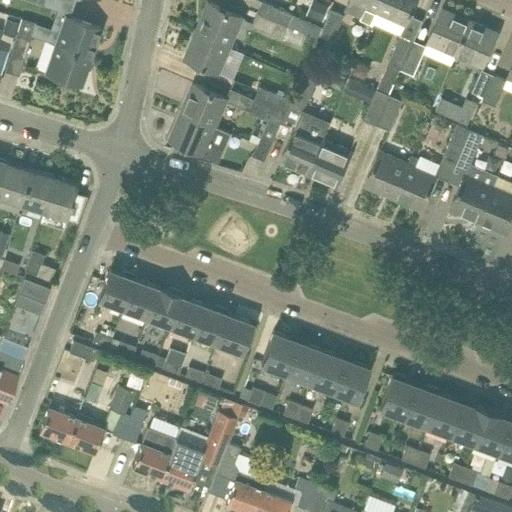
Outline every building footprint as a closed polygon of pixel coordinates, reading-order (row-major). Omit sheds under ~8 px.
[(197,28),(231,43),(243,15),(209,0),(197,28)] [(317,24),(294,13),(264,0),(262,0),(257,10),(289,24),(312,34),(317,24)] [(329,0),(310,0),(305,16),(322,22),(329,0)] [(373,24),(382,0),(349,0),(346,9),(361,16),(360,18),(373,24)] [(382,0),(373,24),(379,10),(407,22),(416,0),(382,0)] [(443,6),(439,16),(428,39),(456,51),(467,27),(470,18),(443,6)] [(333,39),(345,14),(331,8),(320,33),(333,39)] [(283,37),(289,24),(257,10),(252,23),(283,37)] [(67,13),(56,42),(82,51),(91,54),(101,25),(67,13)] [(21,16),(12,47),(26,52),(35,21),(21,16)] [(470,18),(467,27),(456,51),(484,63),(498,30),(470,18)] [(14,36),(18,22),(8,19),(4,33),(14,36)] [(185,56),(219,70),(231,43),(197,28),(185,56)] [(402,32),(389,63),(402,68),(415,38),(402,32)] [(415,38),(402,68),(413,73),(427,43),(415,38)] [(91,54),(82,51),(56,42),(46,70),(81,83),(91,54)] [(303,73),(292,97),(304,102),(306,103),(317,79),(318,77),(324,63),(310,57),(304,71),(303,73)] [(353,68),(354,63),(351,58),(346,57),(341,60),(340,65),(343,70),(348,71),(353,68)] [(367,72),(365,69),(363,66),(357,63),(356,67),(353,75),(363,79),(367,72)] [(472,89),(485,94),(494,73),(481,67),(472,89)] [(507,78),(494,73),(485,94),(483,99),(495,104),(504,85),(507,78)] [(182,109),(216,124),(228,96),(194,81),(182,109)] [(351,81),(346,91),(358,95),(359,96),(363,86),(362,86),(351,81)] [(287,111),(292,98),(292,97),(260,84),(255,97),(287,111)] [(390,94),(391,93),(378,87),(364,118),(377,124),(390,94)] [(403,100),(391,94),(390,94),(377,124),(390,129),(403,100)] [(466,95),(456,118),(468,122),(477,100),(466,95)] [(282,120),(287,111),(255,97),(249,110),(268,118),(268,120),(279,125),(282,120)] [(331,120),(303,108),(296,125),(281,160),(309,171),(327,130),(326,130),(331,120)] [(170,137),(180,141),(204,152),(216,124),(182,109),(170,137)] [(268,120),(265,127),(257,146),(269,151),(279,125),(268,120)] [(445,151),(458,156),(471,128),(457,122),(445,151)] [(484,133),(471,128),(458,156),(471,162),(472,161),(484,133)] [(327,130),(309,171),(337,183),(351,149),(337,143),(341,136),(327,130)] [(411,152),(408,160),(381,149),(366,183),(394,195),(413,152),(411,152)] [(422,207),(437,173),(440,164),(413,152),(394,195),(422,207)] [(8,159),(0,183),(0,204),(17,210),(20,201),(31,166),(8,159)] [(499,173),(472,161),(471,162),(451,206),(479,218),(499,173)] [(31,166),(20,201),(43,207),(53,173),(31,166)] [(53,173),(43,207),(76,218),(84,193),(74,190),(77,180),(53,173)] [(511,218),(511,179),(499,174),(499,173),(479,218),(507,230),(511,218)] [(24,268),(50,278),(51,276),(54,268),(55,266),(42,261),(45,253),(32,248),(24,268)] [(0,265),(0,266),(16,272),(20,263),(3,257),(0,265)] [(111,267),(101,294),(100,296),(124,305),(135,276),(111,267)] [(25,275),(19,290),(45,301),(51,285),(25,275)] [(135,276),(124,305),(147,314),(158,285),(135,276)] [(158,285),(147,314),(170,323),(181,293),(158,285)] [(170,323),(193,331),(204,302),(181,293),(170,323)] [(193,331),(216,340),(227,311),(204,302),(193,331)] [(227,311),(216,340),(240,349),(251,320),(227,311)] [(274,328),(261,362),(286,371),(294,347),(298,337),(274,328)] [(95,329),(92,339),(109,345),(112,336),(95,329)] [(69,349),(92,358),(96,346),(74,337),(69,349)] [(298,337),(294,347),(286,371),(309,379),(322,346),(298,337)] [(136,344),(118,338),(115,347),(132,354),(136,344)] [(309,379),(333,388),(345,355),(322,346),(309,379)] [(159,353),(142,347),(139,356),(155,362),(159,353)] [(0,395),(7,398),(18,371),(18,370),(23,357),(0,348),(0,395)] [(182,361),(165,355),(162,365),(179,371),(182,361)] [(345,355),(333,388),(357,397),(370,364),(345,355)] [(189,364),(185,374),(201,380),(204,370),(189,364)] [(96,366),(91,379),(102,383),(107,371),(96,366)] [(222,376),(204,370),(201,380),(218,386),(222,376)] [(392,372),(388,381),(379,406),(404,415),(416,381),(392,372)] [(54,374),(50,386),(55,388),(59,376),(54,374)] [(63,376),(54,394),(66,400),(75,381),(63,376)] [(416,381),(404,415),(427,424),(440,390),(416,381)] [(120,411),(112,431),(121,435),(129,414),(125,412),(133,390),(118,384),(109,407),(120,411)] [(252,385),(251,387),(243,385),(239,395),(271,408),(276,394),(252,385)] [(198,389),(193,402),(199,404),(204,392),(198,389)] [(440,390),(427,424),(451,432),(463,399),(440,390)] [(283,412),(295,416),(300,402),(289,398),(283,412)] [(463,399),(451,432),(474,441),(487,407),(463,399)] [(242,401),(238,413),(243,415),(248,403),(242,401)] [(300,402),(295,416),(307,420),(312,406),(300,402)] [(39,428),(67,439),(71,429),(77,414),(49,403),(39,428)] [(134,403),(129,414),(121,435),(136,440),(148,408),(134,403)] [(204,446),(176,435),(170,450),(160,475),(188,485),(191,478),(209,484),(215,470),(228,441),(238,413),(218,406),(204,446)] [(498,450),(507,426),(510,416),(487,407),(474,441),(498,450)] [(77,414),(71,429),(67,439),(95,449),(105,424),(77,414)] [(351,437),(357,423),(336,415),(331,430),(351,437)] [(498,450),(511,455),(511,416),(510,416),(507,426),(498,450)] [(370,429),(365,444),(377,448),(382,434),(370,429)] [(170,450),(142,439),(132,464),(160,475),(170,450)] [(228,441),(215,470),(229,476),(234,478),(238,467),(239,468),(234,461),(238,450),(240,445),(228,441)] [(413,462),(418,447),(406,443),(401,457),(413,462)] [(430,452),(418,447),(413,462),(425,466),(430,452)] [(480,470),(466,465),(460,478),(484,487),(488,475),(494,460),(485,457),(480,470)] [(381,460),(375,477),(387,481),(393,465),(381,460)] [(460,478),(466,465),(453,460),(448,474),(460,478)] [(239,468),(238,467),(234,478),(225,500),(253,511),(266,478),(239,468)] [(266,487),(263,486),(267,478),(266,478),(253,511),(256,511),(285,511),(290,500),(308,507),(318,481),(300,474),(295,487),(270,477),(266,487)] [(484,487),(508,496),(509,495),(508,494),(511,485),(511,483),(488,475),(484,487)] [(360,511),(361,510),(333,499),(337,489),(318,481),(308,507),(320,511),(360,511)] [(470,507),(484,511),(492,511),(497,500),(475,492),(470,507)]
